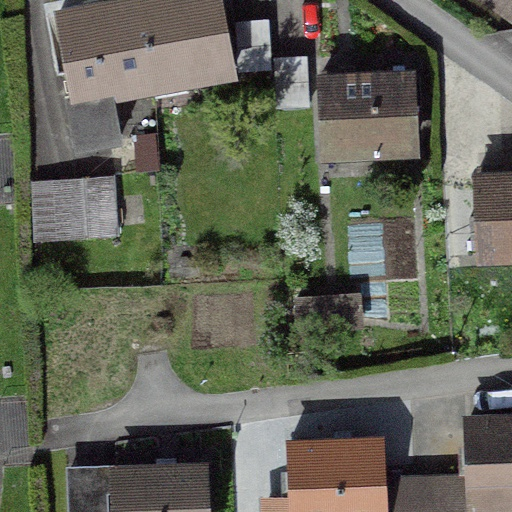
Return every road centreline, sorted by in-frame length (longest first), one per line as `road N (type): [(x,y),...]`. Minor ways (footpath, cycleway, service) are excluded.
road 1 (residential): [(47,435),(511,371)]
road 2 (residential): [(511,77),(404,0)]
